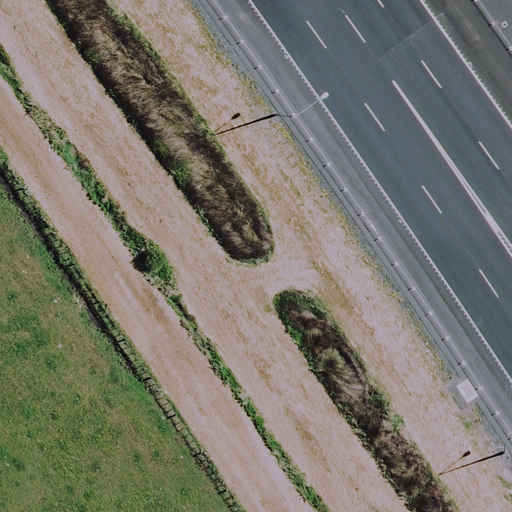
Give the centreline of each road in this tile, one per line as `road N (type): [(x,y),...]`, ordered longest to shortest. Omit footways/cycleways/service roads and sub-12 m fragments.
road 1 (motorway): [(511,323),(417,179),(342,0)]
road 2 (motorway): [(511,203),(364,0)]
